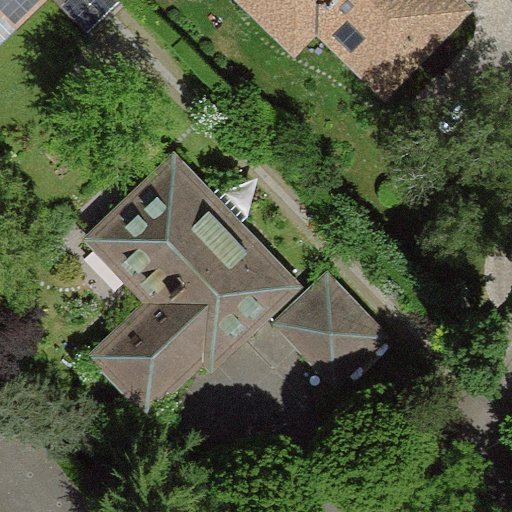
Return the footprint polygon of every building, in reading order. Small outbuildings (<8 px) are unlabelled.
[(0,0),(0,19),(20,0),(0,0)] [(128,0),(127,0),(78,0),(102,25),(128,0)] [(460,0),(241,0),(293,51),(319,25),(387,92),(470,10),(460,0)] [(158,302),(102,355),(150,405),(204,352),(213,360),(292,287),(177,163),(96,237),(158,302)] [(383,337),(329,279),(281,324),(336,382),(383,337)]
